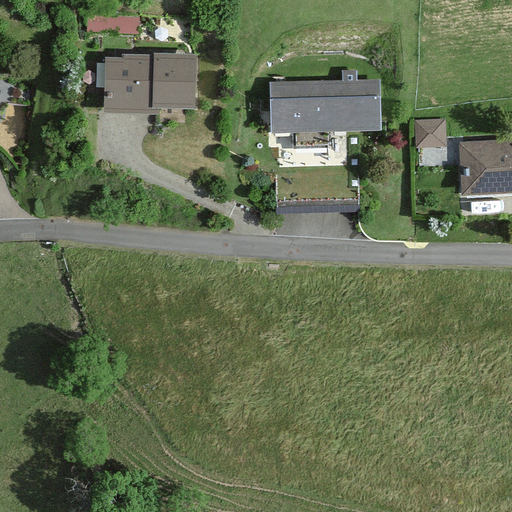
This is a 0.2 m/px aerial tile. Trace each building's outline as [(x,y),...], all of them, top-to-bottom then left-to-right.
[(91,13),(90,29),(142,31),(142,14),(91,13)] [(116,58),(98,58),(97,113),(153,114),(153,108),(190,109),(191,53),(147,52),(147,55),(116,54),(116,58)] [(335,81),(265,81),(266,132),(375,131),(375,81),(352,81),(352,70),(335,70),(335,81)] [(409,122),(409,150),(441,150),(441,122),(409,122)] [(511,141),(454,143),(455,195),(511,193),(511,141)] [(272,172),(273,204),(354,203),(354,190),(345,190),(345,171),(272,172)]
